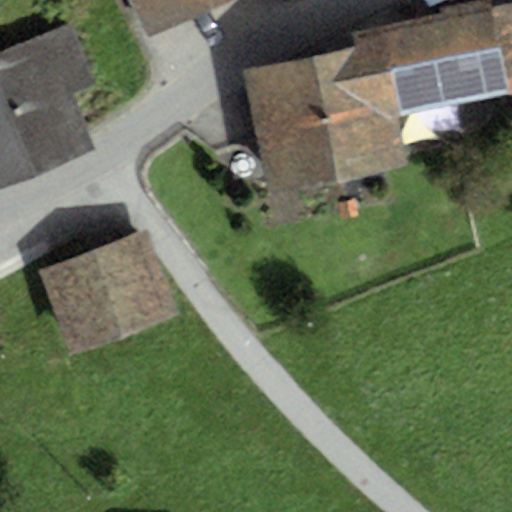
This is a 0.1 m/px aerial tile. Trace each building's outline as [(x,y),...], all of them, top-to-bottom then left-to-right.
[(128,0),(147,38),(229,0),(128,0)] [(490,4),(351,32),(354,47),(370,122),(398,116),(508,94),(491,12),(490,4)] [(511,7),(491,12),(508,94),(511,93),(511,7)] [(47,38),(0,57),(0,87),(37,177),(95,153),(70,93),(94,83),(71,28),(47,38)] [(410,170),(398,116),(370,122),(354,47),(243,71),(271,199),(410,170)] [(0,191),(37,177),(0,87),(0,191)] [(41,277),(75,358),(179,315),(145,234),(41,277)]
